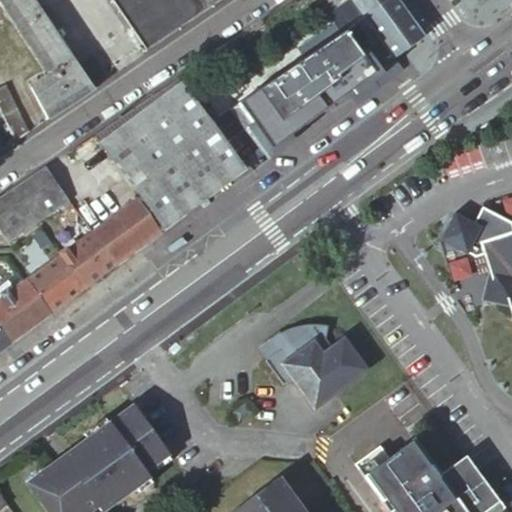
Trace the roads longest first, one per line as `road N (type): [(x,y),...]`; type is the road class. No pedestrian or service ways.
road 1 (tertiary): [(0,416),(479,67)]
road 2 (unclassified): [(0,172),(253,0)]
